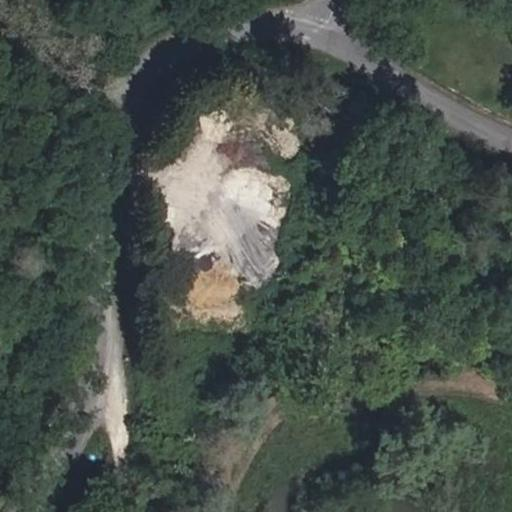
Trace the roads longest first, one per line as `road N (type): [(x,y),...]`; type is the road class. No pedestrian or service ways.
road 1 (tertiary): [(320,32),(284,27),(219,38),(147,71),(109,147),(109,381),(23,511)]
road 2 (tertiary): [(511,140),(320,32)]
